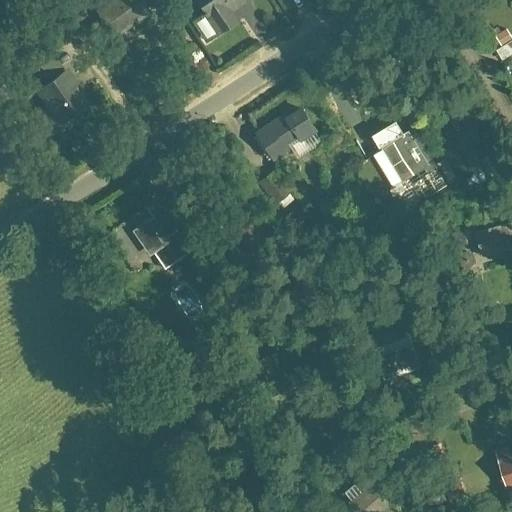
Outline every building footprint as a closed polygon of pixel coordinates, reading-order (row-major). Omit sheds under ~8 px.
[(142,0),(107,0),(99,5),(116,31),(149,9),(142,0)] [(234,9),(247,2),(245,0),(185,0),(184,1),(210,38),(240,19),(234,9)] [(55,124),(86,106),(66,72),(33,91),(55,124)] [(304,107),(291,117),(287,112),(259,131),(277,157),(319,128),(304,107)] [(398,117),(374,132),(381,143),(405,129),(398,117)] [(413,129),(387,145),(397,160),(402,157),(428,197),(455,180),(426,136),(420,140),(413,129)] [(246,194),(231,203),(238,214),(229,219),(248,251),(271,237),(246,194)] [(187,223),(170,233),(159,214),(141,225),(167,269),(195,253),(185,238),(193,234),(187,223)] [(511,220),(479,229),(484,247),(508,241),(511,252),(511,251),(511,220)] [(410,338),(375,350),(384,376),(419,364),(410,338)] [(283,351),(258,361),(271,392),(295,383),(283,351)] [(511,450),(498,455),(507,480),(511,478),(511,450)] [(368,473),(346,490),(355,501),(341,511),(375,511),(390,501),(368,473)]
